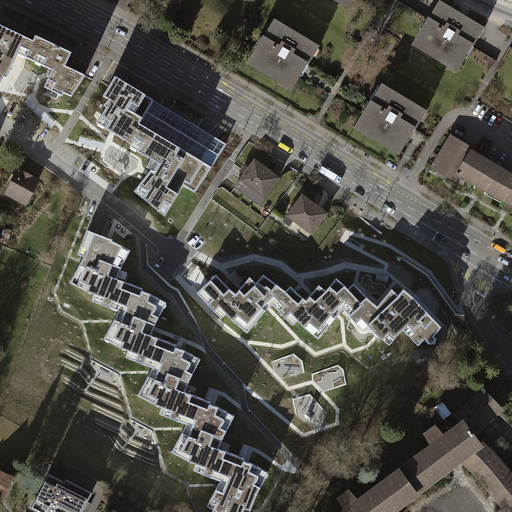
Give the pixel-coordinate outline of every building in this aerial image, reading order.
[(159,0),(171,9),(178,1),(180,3),(182,0),(159,0)] [(334,0),(348,8),(353,0),(334,0)] [(441,5),(416,47),(458,72),(483,30),(441,5)] [(262,38),(247,63),(289,88),(303,64),(304,64),(315,47),(273,22),(263,39),(262,38)] [(18,54),(26,57),(33,41),(0,25),(0,84),(4,77),(6,78),(18,54)] [(36,36),(33,41),(26,57),(35,62),(38,55),(46,59),(43,65),(53,70),(44,87),(62,96),(64,93),(72,96),(85,75),(65,66),(72,53),(36,36)] [(138,151),(146,156),(158,135),(139,123),(154,100),(115,77),(103,96),(109,100),(104,106),(107,107),(97,123),(133,144),(136,139),(143,143),(138,151)] [(381,86),(355,128),(397,153),(423,111),(381,86)] [(212,167),(158,135),(146,156),(159,163),(154,171),(152,169),(134,191),(160,211),(166,202),(171,205),(183,185),(195,192),(212,167)] [(453,180),(457,174),(470,151),(471,152),(473,148),(450,135),(431,168),(453,180)] [(507,173),(471,152),(470,151),(457,174),(477,184),(474,192),(480,197),(484,188),(496,195),(507,173)] [(255,159),(235,186),(245,193),(250,187),(255,192),(251,197),(260,204),(279,177),(255,159)] [(38,180),(17,169),(10,180),(12,182),(6,193),(26,203),(38,180)] [(511,175),(507,173),(496,195),(506,201),(502,208),(509,211),(511,205),(511,175)] [(303,196),(284,221),(289,225),(294,219),(304,226),(300,231),(308,237),(326,213),(303,196)] [(212,222),(251,249),(261,235),(223,208),(212,222)] [(92,301),(110,308),(116,292),(119,293),(123,281),(117,279),(121,268),(130,250),(116,243),(112,241),(113,240),(87,230),(78,254),(84,257),(70,282),(85,290),(95,294),(92,301)] [(272,304),(285,316),(302,297),(290,286),(285,290),(262,274),(255,282),(249,276),(234,293),(229,288),(215,274),(197,293),(221,318),(226,313),(235,323),(247,333),(265,311),(272,304)] [(343,308),(349,314),(360,302),(359,301),(366,295),(354,282),(348,288),(344,284),(336,277),(325,289),(318,284),(305,300),(302,297),(285,316),(293,325),(298,320),(303,326),(318,338),(339,311),(343,308)] [(126,357),(144,364),(150,349),(152,350),(157,338),(151,335),(155,324),(167,303),(151,294),(142,291),(143,288),(123,281),(119,293),(116,292),(110,308),(119,311),(104,339),(119,347),(129,350),(126,357)] [(376,304),(366,295),(359,301),(360,302),(349,314),(363,329),(369,324),(376,332),(389,343),(399,331),(403,328),(418,344),(425,337),(431,343),(436,338),(434,335),(441,325),(413,294),(402,285),(396,292),(391,286),(376,304)] [(160,414),(178,421),(183,405),(186,406),(191,394),(185,392),(189,380),(201,359),(185,350),(176,347),(177,345),(157,338),(152,350),(150,349),(144,364),(153,367),(138,395),(153,403),(163,407),(160,414)] [(507,511),(511,511),(511,475),(497,458),(489,449),(482,442),(480,443),(473,434),(500,408),(485,391),(459,416),(464,422),(445,436),(435,426),(425,433),(432,445),(359,500),(349,490),(339,497),(346,510),(343,511),(390,511),(392,510),(461,459),(474,471),(504,508),(507,511)] [(194,470),(212,477),(217,462),(220,463),(225,451),(219,448),(223,437),(234,416),(219,407),(210,404),(211,402),(191,394),(186,406),(183,405),(178,421),(187,424),(172,452),(187,460),(197,464),(194,470)] [(245,458),(225,451),(220,463),(217,462),(212,477),(221,481),(207,506),(213,510),(213,511),(214,511),(242,511),(245,508),(251,510),(257,494),(268,472),(252,464),(244,460),(245,458)] [(0,473),(0,498),(2,499),(11,478),(0,473)] [(63,481),(49,474),(32,507),(41,511),(52,511),(54,508),(61,511),(78,511),(84,501),(86,502),(91,492),(65,479),(63,481)]
